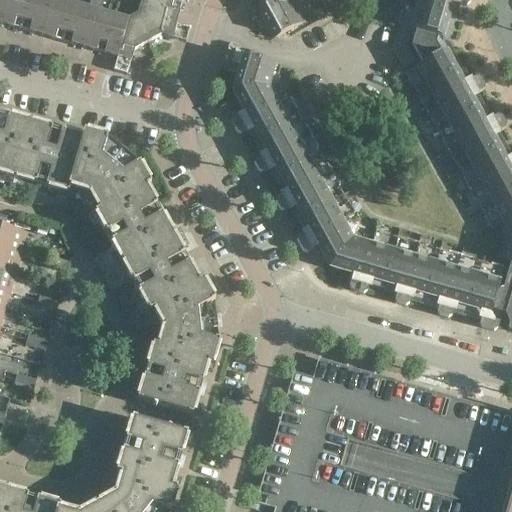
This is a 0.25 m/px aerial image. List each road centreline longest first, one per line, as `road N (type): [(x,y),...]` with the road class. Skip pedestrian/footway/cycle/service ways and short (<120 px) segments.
road 1 (residential): [(511,375),(315,321),(273,319)]
road 2 (residential): [(273,319),(267,292),(195,159),(184,115)]
road 3 (residential): [(184,115),(210,11),(285,54),(314,53)]
road 4 (residential): [(216,511),(273,319)]
road 5 (residential): [(0,81),(184,115)]
